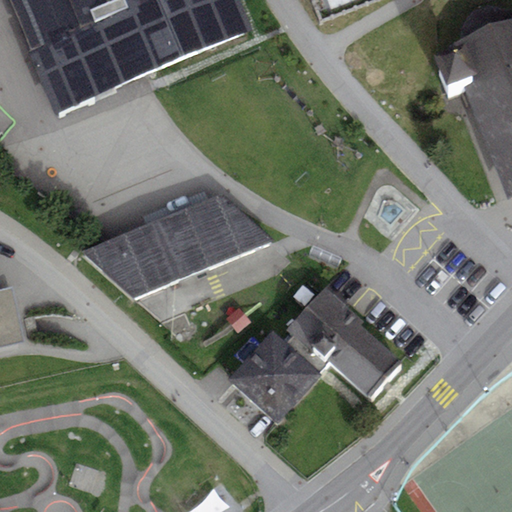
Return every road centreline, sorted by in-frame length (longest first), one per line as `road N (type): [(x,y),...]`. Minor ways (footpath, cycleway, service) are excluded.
road 1 (residential): [(312,511),(48,267),(0,236)]
road 2 (residential): [(281,0),(427,181),(511,264)]
road 3 (tertiary): [(328,511),(511,318)]
